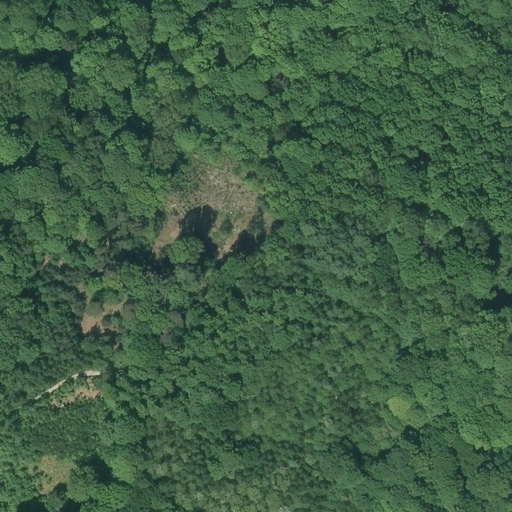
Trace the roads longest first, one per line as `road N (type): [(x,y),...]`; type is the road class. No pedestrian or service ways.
road 1 (track): [(226,306),(256,252),(304,230),(426,218),(511,242)]
road 2 (track): [(511,390),(446,350),(318,293),(226,306)]
road 3 (track): [(116,373),(166,360),(226,306)]
road 4 (track): [(0,417),(84,373),(116,373)]
